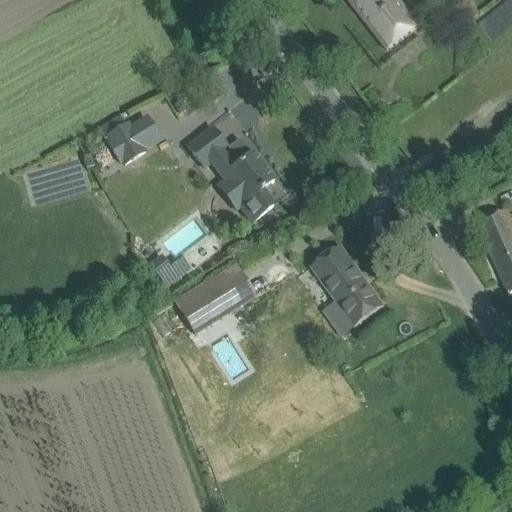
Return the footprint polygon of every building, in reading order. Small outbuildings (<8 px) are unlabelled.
[(346,0),(387,52),(403,40),(418,28),(396,0),(346,0)] [(132,141),(127,133),(130,131),(127,127),(107,139),(109,143),(107,144),(120,164),(122,163),(124,166),(144,154),(142,149),(138,151),(133,143),(134,143),(133,140),(132,141)] [(252,156),(245,161),(233,146),(227,150),(211,130),(186,150),(203,173),(210,168),(239,206),(235,209),(249,226),(272,208),(261,193),(273,184),(252,156)] [(508,297),(511,295),(511,227),(505,212),(477,224),(508,297)] [(340,249),(311,270),(354,330),(384,309),(340,249)] [(172,268),(162,256),(149,266),(168,289),(190,272),(181,261),(172,268)] [(218,287),(180,313),(196,337),(234,313),(218,287)]
